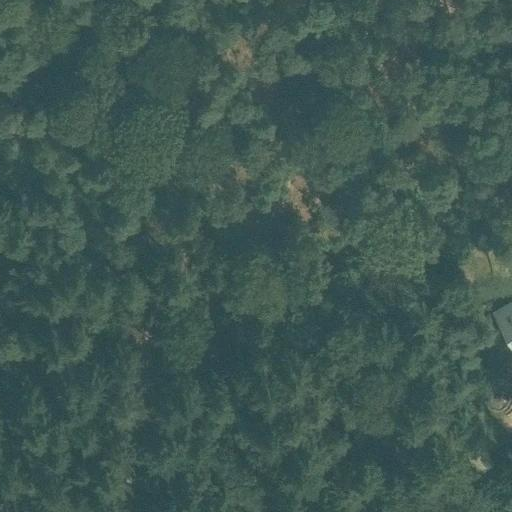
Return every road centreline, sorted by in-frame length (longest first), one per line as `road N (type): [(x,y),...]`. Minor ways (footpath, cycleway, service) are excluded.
road 1 (track): [(278,258),(137,112),(56,0)]
road 2 (track): [(423,511),(398,442),(322,311),(278,258)]
road 3 (unknown): [(278,258),(319,111),(378,0)]
road 4 (track): [(278,258),(511,189)]
road 5 (track): [(134,511),(155,292)]
road 6 (track): [(179,155),(166,104),(114,0)]
road 7 (track): [(0,339),(155,292)]
road 8 (track): [(155,292),(278,258)]
